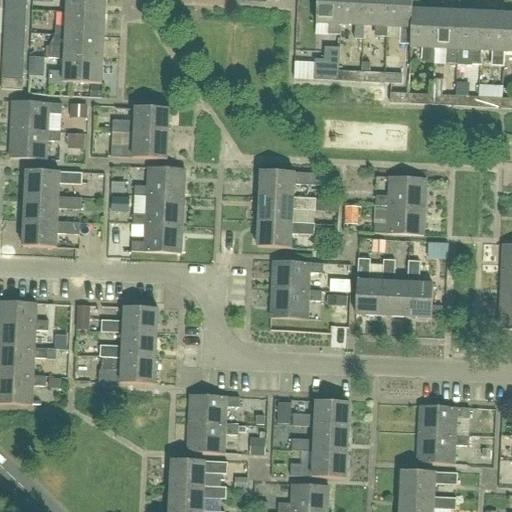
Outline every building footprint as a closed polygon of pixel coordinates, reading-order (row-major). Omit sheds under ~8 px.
[(27,13),(27,1),(6,0),(6,12),(27,13)] [(106,17),(107,0),(68,0),(67,15),(106,17)] [(340,28),(341,0),(317,0),(316,27),(328,27),(327,36),(340,37),(341,28),(340,28)] [(341,0),(340,28),(341,28),(355,29),(354,41),(363,42),(363,29),(364,0),(341,0)] [(387,30),(388,0),(364,0),(363,29),(375,30),(374,38),(387,39),(387,30)] [(388,0),(387,30),(401,31),(400,46),(411,47),(412,12),(412,0),(388,0)] [(26,24),(27,13),(6,12),(5,23),(26,24)] [(435,52),(437,13),(412,12),(411,47),(410,51),(423,52),(422,64),(435,65),(435,52)] [(458,53),(460,14),(437,13),(435,52),(447,53),(446,65),(458,66),(458,53)] [(482,55),(483,15),(460,14),(458,53),(469,54),(469,66),(473,66),(481,67),(481,55),(482,55)] [(105,40),(106,17),(67,15),(67,29),(55,28),(55,38),(66,38),(105,40)] [(505,56),(507,16),(483,15),(482,55),(492,55),(491,68),(504,68),(505,67),(505,56)] [(25,36),(26,24),(5,23),(5,35),(25,36)] [(25,48),(25,36),(5,35),(4,47),(25,48)] [(104,63),(105,40),(66,38),(66,47),(49,47),(49,61),(65,61),(104,63)] [(24,59),(25,48),(4,47),(4,58),(24,59)] [(315,62),(314,83),(337,84),(338,74),(339,50),(325,50),(324,63),(315,62)] [(458,66),(458,67),(473,68),(473,66),(469,66),(469,54),(458,53),(458,66)] [(24,71),(24,59),(4,58),(3,70),(24,71)] [(103,88),(104,63),(65,61),(65,74),(49,73),(49,87),(64,88),(64,86),(103,88)] [(23,93),(24,71),(3,70),(2,92),(23,93)] [(355,85),(356,75),(338,74),(337,84),(355,85)] [(379,86),(379,76),(361,75),(360,85),(379,86)] [(402,87),(402,77),(384,76),(384,86),(402,87)] [(451,109),(451,99),(441,98),(442,82),(434,81),(433,108),(451,109)] [(409,107),(409,97),(392,96),(391,106),(409,107)] [(409,97),(409,107),(427,108),(427,98),(409,97)] [(473,110),(474,100),(456,99),(455,109),(473,110)] [(497,111),(497,101),(479,100),(479,110),(497,111)] [(511,111),(511,101),(503,101),(502,111),(511,111)] [(47,134),(48,133),(48,116),(61,116),(62,107),(49,106),(13,104),(11,132),(47,134)] [(88,108),(72,108),(72,118),(87,119),(88,108)] [(134,135),(168,136),(169,111),(135,109),(134,123),(112,122),(112,134),(134,136),(134,135)] [(60,144),(60,134),(48,133),(47,134),(11,132),(10,161),(46,163),(47,143),(60,144)] [(166,162),(168,136),(134,135),(134,136),(133,148),(111,147),(111,159),(166,162)] [(69,137),(69,148),(84,149),(85,138),(69,137)] [(147,198),(183,200),(185,171),(148,170),(148,189),(134,188),(134,198),(147,199),(147,198)] [(82,187),(82,175),(26,173),(25,198),(59,200),(59,199),(59,186),(82,187)] [(293,201),(293,200),(293,186),(316,187),(316,176),(260,174),(259,199),(293,201)] [(389,208),(425,210),(426,181),(390,180),(389,199),(376,198),(375,208),(389,209),(389,208)] [(81,200),(59,199),(59,200),(25,198),(24,223),(58,224),(58,211),(80,212),(81,200)] [(182,227),(183,200),(147,198),(147,199),(146,216),(133,216),(133,226),(146,226),(182,227)] [(315,201),(293,200),(293,201),(259,199),(258,224),(292,225),(292,211),(315,212),(315,201)] [(113,200),(112,213),(126,214),(127,201),(113,200)] [(424,238),(425,210),(389,208),(389,209),(388,226),(374,226),(374,236),(387,236),(387,237),(424,238)] [(358,209),(346,209),(345,226),(358,226),(358,209)] [(80,225),(58,224),(24,223),(23,249),(56,250),(57,236),(79,237),(80,225)] [(314,225),(292,225),(258,224),(257,249),(291,251),(291,236),(314,237),(314,225)] [(146,226),(145,244),(132,244),(131,253),(145,254),(181,256),(182,227),(146,226)] [(386,243),(373,243),(373,253),(385,254),(386,243)] [(502,276),(511,276),(511,247),(504,247),(502,276)] [(383,285),(370,284),(370,267),(371,262),(359,261),(356,317),(382,318),(383,285)] [(408,286),(394,285),(395,263),(384,262),(383,267),(383,285),(382,318),(407,320),(408,286)] [(309,294),(309,293),(310,276),(323,276),(323,266),(310,266),(310,265),(273,264),(272,292),(309,294)] [(408,286),(407,320),(432,321),(434,287),(420,286),(421,264),(409,264),(408,286)] [(370,284),(383,285),(383,267),(370,267),(370,284)] [(511,276),(502,276),(501,303),(511,303),(511,276)] [(331,283),(331,294),(350,294),(351,283),(331,283)] [(322,294),(309,293),(309,294),(272,292),(271,321),(307,322),(308,303),(322,304),(322,294)] [(328,298),(327,307),(346,307),(347,299),(328,298)] [(511,303),(501,303),(500,332),(511,332),(511,303)] [(0,317),(0,338),(35,340),(36,333),(48,334),(49,324),(36,323),(37,306),(1,304),(0,317)] [(123,336),(157,337),(158,311),(124,310),(124,324),(102,323),(101,335),(123,336)] [(90,321),(78,320),(78,332),(89,333),(90,321)] [(156,362),(157,337),(123,336),(123,349),(100,348),(100,359),(122,360),(156,362)] [(35,351),(35,340),(0,338),(0,371),(34,373),(34,361),(47,361),(48,352),(35,351)] [(68,340),(57,340),(57,351),(67,351),(68,340)] [(48,352),(47,361),(57,362),(58,352),(48,352)] [(155,388),(156,362),(122,360),(122,374),(99,373),(99,385),(155,388)] [(33,379),(34,373),(0,371),(0,406),(32,408),(33,389),(46,389),(46,379),(33,379)] [(49,380),(49,389),(61,390),(61,381),(49,380)] [(226,428),(226,427),(227,410),(240,410),(240,400),(227,400),(227,399),(191,398),(190,426),(226,428)] [(316,429),(349,431),(350,405),(317,404),(316,417),(294,416),(293,429),(316,429)] [(279,426),(290,427),(291,406),(279,405),(279,426)] [(456,439),(456,438),(457,420),(470,421),(470,412),(457,411),(458,410),(421,409),(420,437),(456,439)] [(257,419),(257,427),(265,428),(265,419),(257,419)] [(239,428),(226,427),(226,428),(190,426),(188,455),(225,456),(226,437),(239,438),(239,428)] [(315,454),(348,456),(349,431),(316,429),(315,443),(293,442),(292,453),(315,454)] [(469,439),(456,438),(456,439),(420,437),(418,466),(455,467),(456,448),(469,449),(469,439)] [(255,441),(254,458),(264,458),(265,442),(255,441)] [(347,481),(348,456),(315,454),(314,468),(292,467),(291,479),(347,481)] [(205,490),(205,489),(206,476),(222,477),(228,477),(229,465),(173,462),(172,488),(205,490)] [(436,501),(436,500),(436,487),(458,488),(458,476),(403,473),(401,499),(436,501)] [(206,476),(205,489),(221,490),(222,477),(206,476)] [(328,511),(330,489),(294,487),(293,506),(279,506),(279,511),(328,511)] [(227,490),(205,489),(205,490),(172,488),(170,511),(204,511),(205,501),(227,502),(227,490)] [(456,511),(457,501),(436,500),(436,501),(401,499),(400,511),(456,511)]
